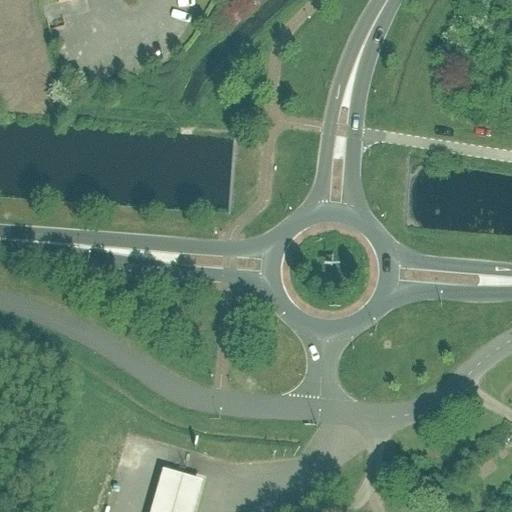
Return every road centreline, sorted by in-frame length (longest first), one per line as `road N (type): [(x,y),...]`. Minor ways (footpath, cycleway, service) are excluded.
road 1 (unclassified): [(320,412),(193,399),(72,329),(0,301)]
road 2 (secondary): [(0,240),(270,267)]
road 3 (secondary): [(332,216),(350,80),(389,0)]
road 4 (unclassified): [(511,341),(416,411),(320,412)]
road 5 (secondary): [(511,283),(387,276)]
